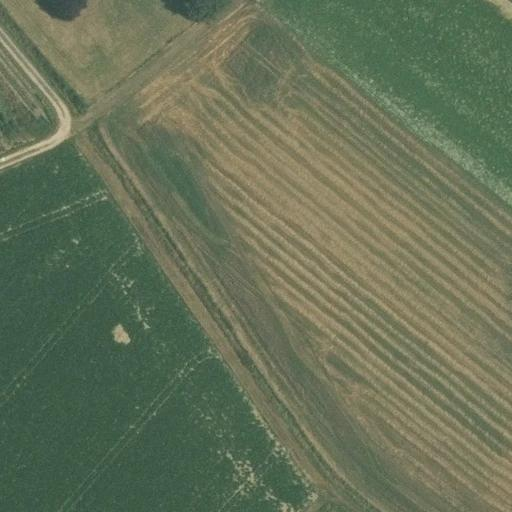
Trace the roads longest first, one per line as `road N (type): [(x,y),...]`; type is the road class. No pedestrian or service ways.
road 1 (track): [(77,123),(332,492),(356,511)]
road 2 (track): [(64,124),(103,104),(232,0)]
